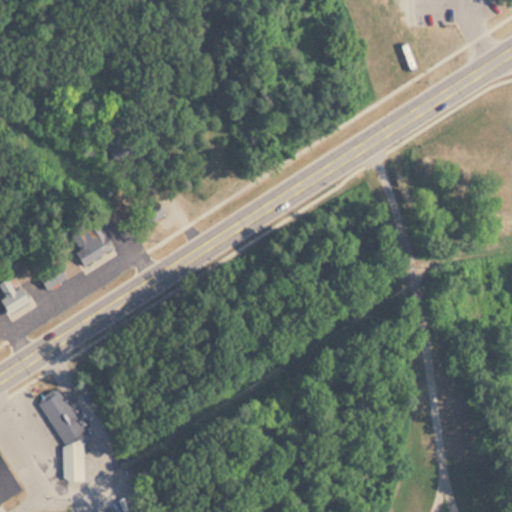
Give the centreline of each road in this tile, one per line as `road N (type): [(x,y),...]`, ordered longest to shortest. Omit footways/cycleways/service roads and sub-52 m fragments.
road 1 (primary): [(0,379),(511,51)]
road 2 (track): [(364,146),(387,183),(418,278),(443,481),(454,511),(443,481)]
